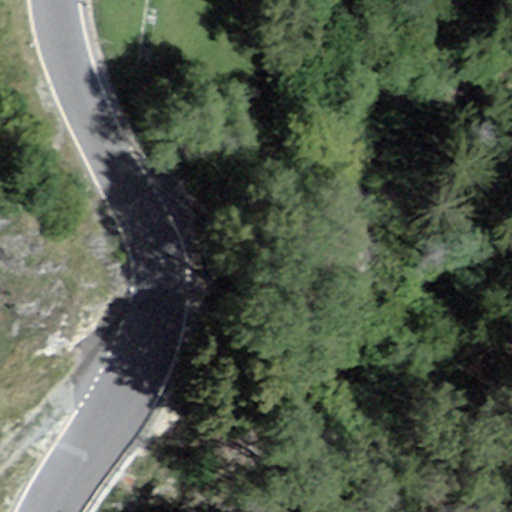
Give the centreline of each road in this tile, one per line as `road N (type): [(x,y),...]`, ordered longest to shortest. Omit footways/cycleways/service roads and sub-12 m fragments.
road 1 (tertiary): [(42,511),(129,388),(154,333),(161,276),(154,234),(69,60),(55,0)]
road 2 (track): [(154,333),(67,387),(0,460)]
